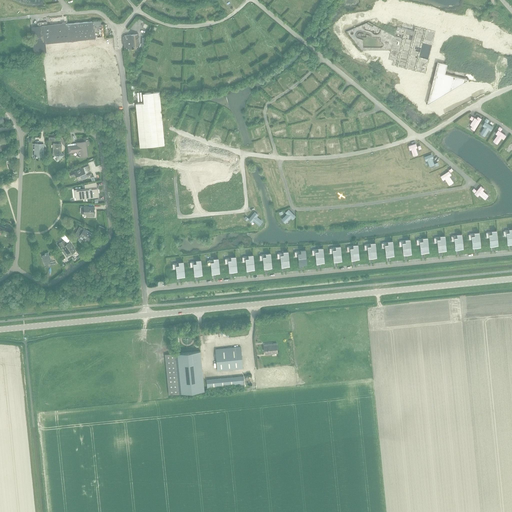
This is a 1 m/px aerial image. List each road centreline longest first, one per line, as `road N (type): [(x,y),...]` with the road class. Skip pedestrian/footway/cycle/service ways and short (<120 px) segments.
road 1 (unclassified): [(146,315),(116,29),(95,11),(0,19)]
road 2 (tertiary): [(146,315),(511,278)]
road 3 (residential): [(13,267),(51,284),(110,234),(97,138),(67,129),(19,131)]
road 4 (tertiary): [(146,315),(0,329)]
road 5 (residential): [(19,131),(13,267)]
